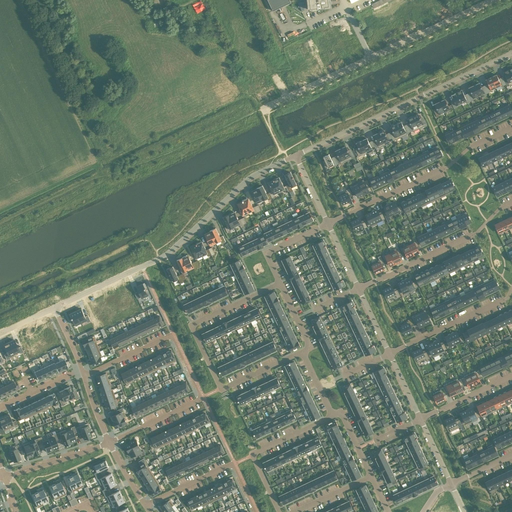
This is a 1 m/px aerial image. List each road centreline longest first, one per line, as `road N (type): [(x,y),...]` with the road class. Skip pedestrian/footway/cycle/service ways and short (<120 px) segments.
road 1 (residential): [(295,155),(249,178),(159,260),(53,308)]
road 2 (unclassified): [(492,0),(261,110)]
road 3 (residential): [(301,352),(223,387),(191,324),(279,283)]
road 4 (residential): [(511,52),(295,155)]
road 5 (residential): [(511,127),(327,223)]
road 6 (residential): [(358,288),(474,234),(511,202)]
road 7 (residential): [(257,511),(234,463),(144,505)]
road 8 (residential): [(278,511),(255,454),(332,416)]
road 9 (residential): [(390,353),(508,298),(511,288)]
